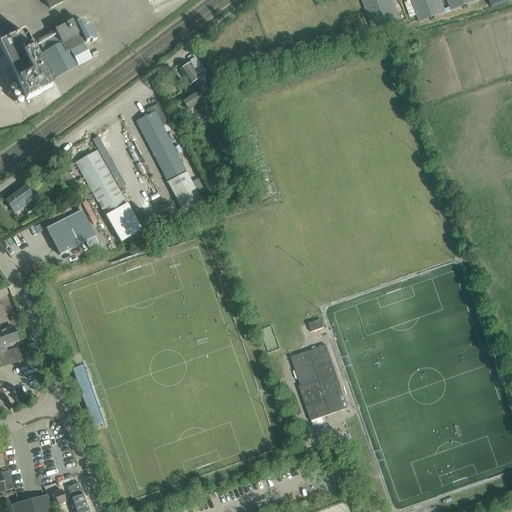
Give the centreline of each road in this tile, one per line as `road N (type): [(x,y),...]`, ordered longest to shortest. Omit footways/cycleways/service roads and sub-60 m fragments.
road 1 (unclassified): [(0,190),(254,0)]
road 2 (unclassified): [(0,426),(61,401),(0,257)]
